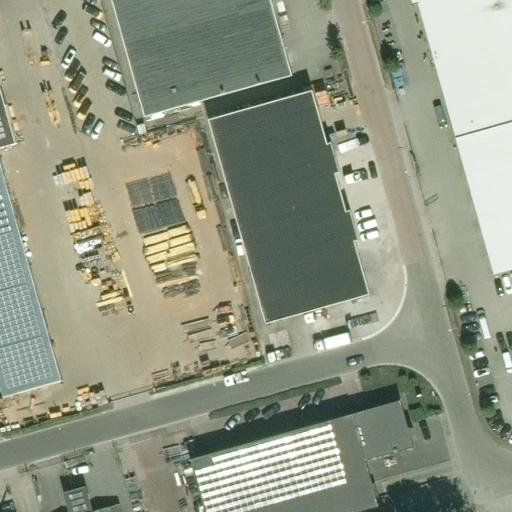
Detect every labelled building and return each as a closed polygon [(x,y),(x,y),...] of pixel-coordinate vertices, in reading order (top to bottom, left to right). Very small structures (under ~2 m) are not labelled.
[(112,0),(146,119),(293,78),(271,0),(112,0)] [(511,271),(511,0),(417,0),(456,141),(495,276),(511,271)] [(0,150),(17,146),(0,84),(0,150)] [(228,190),(336,160),(332,144),(328,145),(313,92),(209,122),(228,190)] [(340,175),(336,160),(228,190),(247,258),(355,227),(351,212),(347,213),(336,176),(340,175)] [(0,179),(0,401),(53,388),(0,179)] [(355,227),(247,258),(266,326),(370,297),(356,244),(359,243),(355,227)] [(191,461),(205,511),(368,511),(380,509),(367,463),(414,450),(412,441),(415,438),(413,430),(409,429),(401,402),(354,416),(191,461)] [(88,511),(92,510),(86,489),(66,495),(71,511),(88,511)]
